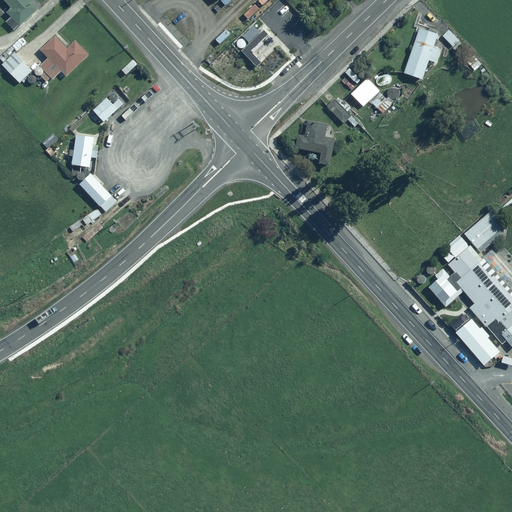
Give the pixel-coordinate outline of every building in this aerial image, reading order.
[(3,0),(11,8),(6,12),(19,26),(38,9),(29,0),(3,0)] [(248,20),(259,10),(254,4),(243,14),(248,20)] [(437,30),(418,24),(402,71),(421,78),(427,60),(433,62),(438,48),(431,45),(437,30)] [(214,40),(219,46),(236,32),(230,26),(214,40)] [(241,51),(256,66),(260,62),(251,52),(269,34),(264,29),(241,51)] [(89,55),(75,40),(67,48),(55,35),(40,50),(48,58),(39,66),(52,79),(61,70),(66,76),(89,55)] [(15,52),(2,65),(19,83),(32,70),(15,52)] [(349,67),(344,72),(356,84),(361,79),(349,67)] [(366,76),(350,93),(362,105),(379,89),(366,76)] [(381,91),(370,102),(382,113),(393,101),(381,91)] [(107,98),(93,110),(103,121),(123,104),(119,99),(113,105),(107,98)] [(327,106),(344,123),(351,116),(335,99),(327,106)] [(322,152),(320,163),(330,165),(335,138),(326,136),(328,124),(308,121),(305,136),(298,134),(296,148),(322,152)] [(76,135),(72,164),(90,167),(94,137),(76,135)] [(117,201),(91,174),(80,184),(106,211),(117,201)] [(82,219),(88,227),(102,216),(97,209),(82,219)] [(501,228),(489,215),(467,234),(478,247),(501,228)] [(511,299),(458,236),(446,246),(455,258),(448,264),(459,277),(454,281),(473,303),(467,307),(484,327),(494,319),(502,329),(496,334),(511,352),(511,299)] [(458,294),(442,275),(429,285),(446,305),(458,294)] [(471,318),(456,331),(484,364),(500,351),(488,337),(489,336),(482,326),(480,328),(471,318)] [(511,364),(511,357),(503,355),(502,361),(511,364)]
